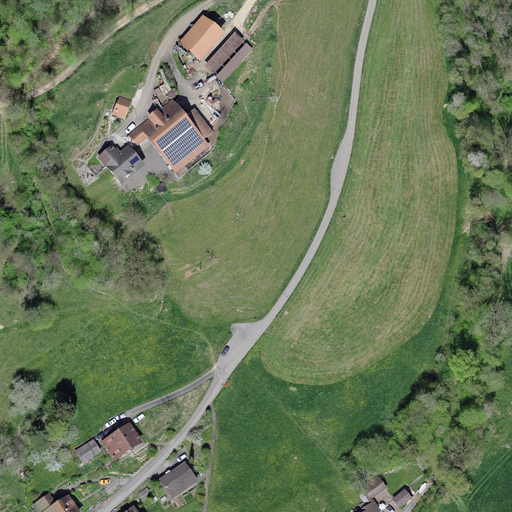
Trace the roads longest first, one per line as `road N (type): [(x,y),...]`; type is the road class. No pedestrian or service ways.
road 1 (unclassified): [(206,402),(288,293),(326,220),(373,0)]
road 2 (track): [(158,0),(45,88),(0,105)]
road 3 (residential): [(102,511),(206,402)]
